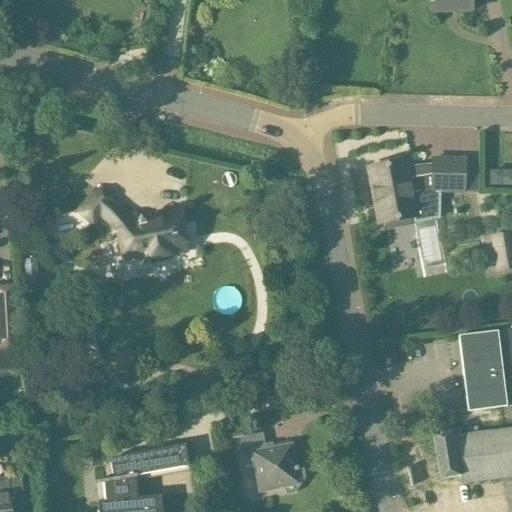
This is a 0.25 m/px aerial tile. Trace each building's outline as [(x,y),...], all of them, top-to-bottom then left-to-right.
[(428,0),(429,13),(470,12),(469,0),(428,0)] [(402,161),(367,168),(377,223),(413,217),(413,216),(414,223),(438,219),(439,192),(461,193),(462,160),(430,159),(430,165),(403,167),(402,161)] [(489,185),(511,184),(511,172),(489,173),(489,185)] [(142,221),(141,213),(129,215),(98,189),(79,212),(92,223),(100,214),(113,225),(119,234),(123,257),(142,253),(143,260),(187,252),(179,209),(159,213),(159,218),(142,221)] [(497,271),(511,270),(511,232),(495,233),(497,271)] [(0,349),(21,348),(16,285),(0,286),(0,349)] [(511,329),(458,337),(462,368),(464,368),(469,412),(511,406),(511,329)] [(506,423),(413,434),(424,489),(467,480),(463,458),(511,448),(506,423)] [(231,439),(235,456),(250,452),(258,494),(284,489),(286,495),(295,493),(305,478),(303,468),(297,470),(292,444),(266,449),(262,433),(231,439)] [(110,480),(96,483),(98,511),(161,511),(160,496),(137,498),(135,477),(187,467),(185,445),(110,460),(114,479),(110,480)] [(21,477),(0,479),(0,511),(11,511),(11,504),(23,503),(21,477)]
